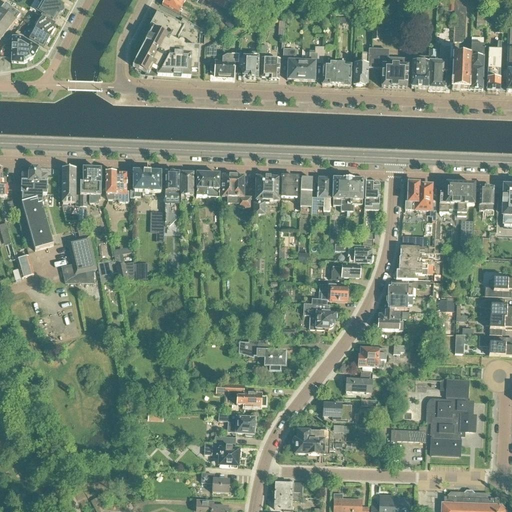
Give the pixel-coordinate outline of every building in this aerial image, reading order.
[(40,19),(42,20),(51,25),(56,15),(58,16),(59,15),(61,14),(63,13),(63,11),(62,10),(63,8),(48,0),(38,0),(38,2),(39,5),(41,6),(37,12),(42,15),(40,19)] [(183,6),(172,0),(164,0),(163,2),(165,3),(162,7),(188,21),(191,16),(181,11),(183,6)] [(205,0),(223,10),(233,16),(237,0),(205,0)] [(463,43),(465,6),(459,0),(454,0),(454,13),(453,45),(461,45),(463,43)] [(0,42),(20,16),(5,5),(0,11),(0,42)] [(241,25),(256,13),(251,6),(235,17),(241,25)] [(157,76),(157,78),(190,80),(191,73),(198,73),(199,45),(204,46),(205,32),(182,20),(179,26),(157,14),(149,29),(151,30),(141,49),(142,50),(132,68),(148,77),(151,73),(157,76)] [(39,24),(35,30),(50,38),(54,31),(52,30),(54,27),(51,25),(42,20),(39,24)] [(230,31),(236,26),(230,20),(225,25),(230,31)] [(499,81),(499,94),(511,94),(511,25),(509,26),(507,73),(503,73),(502,81),(499,81)] [(50,38),(35,30),(29,41),(42,48),(44,45),(46,45),(50,38)] [(11,65),(24,65),(24,66),(32,61),(32,60),(38,50),(24,42),(25,41),(22,40),(22,41),(12,40),(12,45),(7,44),(0,54),(0,59),(12,60),(11,65)] [(428,91),(445,92),(446,65),(449,64),(450,50),(449,50),(449,46),(441,45),(441,49),(440,49),(440,57),(436,57),(436,53),(429,53),(428,91)] [(486,93),(499,94),(499,81),(501,50),(501,45),(498,45),(497,50),(491,49),(490,53),(488,52),(486,93)] [(260,80),(269,80),(268,82),(278,82),(279,62),(267,61),(267,48),(261,47),(260,61),(261,61),(260,80)] [(469,92),(482,93),(484,47),(471,47),(469,92)] [(315,65),(323,65),(324,50),(315,49),(315,55),(309,55),(308,64),(301,63),(301,83),(309,83),(314,83),(315,65)] [(322,87),(335,88),(334,86),(333,84),(335,67),(335,64),(332,64),(332,67),(327,67),(327,65),(327,56),(328,50),(324,50),(323,65),(322,87)] [(292,83),(301,83),(301,63),(294,63),(295,52),(283,51),(283,61),(288,61),(287,82),(292,83)] [(381,89),(406,90),(407,68),(405,68),(405,62),(387,61),(388,53),(369,52),(368,55),(368,71),(382,72),(381,89)] [(354,88),(364,88),(364,87),(367,87),(367,63),(368,63),(368,55),(361,55),(361,67),(354,66),(354,88)] [(215,75),(214,78),(216,78),(217,80),(220,80),(222,79),(226,79),(227,80),(231,80),(232,79),(234,79),(234,65),(238,65),(239,57),(231,56),(231,58),(227,58),(223,60),(223,64),(215,64),(215,67),(210,67),(210,75),(215,75)] [(248,79),(248,81),(257,81),(258,60),(258,56),(250,56),(249,60),(238,59),(238,69),(243,70),(242,79),(248,79)] [(465,92),(468,92),(470,58),(466,58),(452,57),(451,77),(451,92),(465,92)] [(411,90),(427,91),(428,60),(413,60),(412,61),(412,65),(411,65),(411,90)] [(334,86),(335,88),(350,88),(351,68),(335,67),(333,84),(334,86)] [(21,196),(22,196),(22,205),(21,205),(35,253),(53,248),(41,207),(42,196),(46,197),(47,176),(40,176),(40,175),(38,170),(32,170),(28,175),(28,176),(22,175),(21,196)] [(62,205),(75,205),(75,171),(62,171),(62,205)] [(79,210),(86,210),(86,198),(100,198),(100,172),(83,172),(83,185),(80,185),(80,197),(79,197),(79,210)] [(118,205),(128,206),(128,195),(126,195),(126,187),(127,187),(127,182),(126,182),(126,176),(116,175),(114,175),(113,173),(108,173),(107,175),(106,174),(106,197),(114,197),(114,203),(118,203),(118,205)] [(147,195),(148,174),(133,174),(133,194),(130,194),(130,201),(134,201),(140,201),(141,194),(142,194),(142,197),(145,198),(145,195),(147,195)] [(161,175),(148,174),(147,195),(160,195),(161,175)] [(178,207),(179,175),(170,175),(165,175),(165,200),(164,229),(169,229),(178,220),(179,216),(176,214),(177,209),(178,209),(178,207)] [(180,205),(185,205),(185,199),(193,199),(193,176),(181,175),(180,205)] [(196,200),(219,200),(219,177),(196,176),(196,200)] [(238,207),(237,210),(250,210),(250,200),(243,200),(244,178),(222,177),(221,199),(227,200),(227,207),(227,210),(229,210),(229,207),(238,207)] [(256,206),(253,206),(253,218),(264,218),(264,206),(268,206),(269,204),(279,204),(280,179),(255,178),(255,203),(256,203),(256,206)] [(286,200),(293,201),(293,200),(296,201),(297,180),(292,180),(287,180),(281,180),(281,200),(286,200)] [(302,210),(302,212),(307,212),(307,210),(311,210),(312,181),(301,180),(300,209),(302,210)] [(324,214),(324,218),(329,218),(329,214),(330,182),(318,181),(318,191),(317,191),(317,200),(311,200),(311,216),(316,217),(317,209),(323,209),(323,214),(324,214)] [(340,214),(347,214),(348,182),(343,182),(333,182),(332,203),(341,203),(340,214)] [(348,182),(347,214),(349,215),(353,215),(353,208),(361,208),(362,204),(363,183),(353,183),(353,182),(348,182)] [(374,184),(373,185),(373,186),(365,186),(364,213),(378,213),(379,187),(379,186),(379,185),(378,185),(378,184),(377,184),(376,183),(375,184),(374,184)] [(435,223),(436,201),(431,201),(431,187),(422,187),(422,188),(418,188),(418,186),(417,186),(415,185),(414,185),(413,185),(412,185),(411,185),(410,186),(408,186),(407,205),(405,205),(405,212),(414,213),(430,213),(430,219),(432,220),(432,223),(435,223)] [(460,248),(472,248),(473,224),(465,224),(466,208),(473,208),(474,187),(445,186),(445,196),(439,196),(439,215),(448,216),(454,216),(454,223),(458,223),(457,225),(461,225),(460,248)] [(479,189),(478,214),(492,214),(493,195),(493,190),(492,190),(491,188),(486,188),(485,189),(479,189)] [(7,203),(10,213),(16,212),(13,201),(7,203)] [(434,243),(434,250),(434,256),(443,256),(444,243),(439,243),(440,223),(435,223),(434,243)] [(0,227),(0,229),(5,247),(11,245),(5,226),(0,227)] [(362,248),(372,248),(372,242),(374,242),(374,236),(365,235),(365,239),(363,239),(362,248)] [(89,239),(67,244),(73,267),(61,270),(65,286),(94,286),(94,272),(96,272),(89,239)] [(410,240),(402,239),(402,249),(410,249),(410,240)] [(348,248),(335,247),(334,254),(347,255),(347,260),(348,260),(348,266),(371,266),(371,265),(373,264),(373,260),(371,259),(371,257),(371,252),(348,251),(348,248)] [(399,261),(417,261),(421,262),(421,261),(418,261),(418,256),(429,256),(429,250),(400,250),(400,253),(400,254),(399,255),(398,258),(400,259),(399,260),(399,261)] [(22,281),(33,277),(27,258),(16,262),(22,281)] [(399,269),(399,271),(427,272),(427,267),(427,266),(416,266),(417,261),(399,261),(398,262),(397,262),(397,267),(398,267),(398,268),(398,269),(399,269)] [(97,266),(101,285),(113,283),(109,263),(97,266)] [(133,265),(115,268),(118,283),(133,282),(133,271),(133,265)] [(333,270),(333,283),(342,283),(342,280),(359,281),(360,268),(342,267),(342,268),(337,267),(337,270),(333,270)] [(133,271),(133,282),(148,282),(148,271),(133,271)] [(427,272),(399,271),(399,273),(396,273),(396,275),(394,276),(394,279),(396,280),(396,282),(417,282),(414,282),(414,277),(427,277),(427,272)] [(0,282),(0,286),(1,289),(9,286),(6,280),(0,282)] [(503,280),(493,280),(493,291),(484,290),(484,300),(502,300),(503,294),(511,294),(511,282),(503,282),(503,280)] [(388,290),(388,298),(412,300),(413,291),(425,292),(426,285),(414,284),(408,286),(391,286),(391,290),(388,290)] [(312,302),(311,308),(326,309),(326,308),(326,303),(347,304),(347,303),(348,303),(348,292),(347,292),(347,291),(335,290),(335,288),(327,288),(321,287),(321,288),(319,288),(319,294),(321,294),(321,302),(312,302)] [(412,300),(388,298),(388,300),(386,301),(386,305),(387,306),(387,307),(388,307),(388,312),(409,312),(409,310),(407,310),(407,308),(412,308),(412,300)] [(486,301),(486,311),(490,311),(490,319),(490,320),(511,320),(511,308),(505,308),(505,302),(486,301)] [(453,315),(454,303),(440,303),(439,314),(453,315)] [(311,308),(304,307),(303,318),(310,318),(309,333),(315,333),(324,333),(324,331),(329,331),(330,331),(331,331),(332,330),(332,329),(333,329),(333,328),(333,327),(333,323),(336,324),(336,315),(328,315),(329,308),(326,308),(326,309),(311,308)] [(392,316),(392,314),(381,314),(381,317),(379,317),(378,325),(377,325),(376,327),(376,330),(376,332),(378,332),(378,333),(402,334),(402,325),(398,325),(399,316),(392,316)] [(489,338),(502,338),(502,332),(511,332),(511,320),(490,320),(489,338)] [(489,349),(488,358),(511,359),(511,346),(504,346),(504,340),(479,339),(478,349),(489,349)] [(269,368),(269,373),(280,374),(280,369),(285,369),(285,355),(266,354),(266,352),(273,353),(273,352),(277,352),(277,345),(248,343),(248,346),(238,345),(238,357),(253,361),(254,358),(257,359),(265,360),(265,366),(264,366),(264,368),(269,368)] [(117,351),(125,357),(130,356),(132,352),(130,348),(122,344),(117,351)] [(394,348),(393,357),(399,357),(400,354),(404,355),(404,348),(394,348)] [(378,352),(378,351),(360,350),(360,358),(358,358),(358,370),(378,371),(378,370),(383,371),(383,364),(385,364),(386,352),(378,352)] [(345,394),(366,396),(366,389),(371,389),(372,376),(360,375),(360,383),(346,382),(345,394)] [(431,437),(431,441),(430,458),(459,460),(460,443),(460,434),(475,435),(475,418),(472,418),(472,405),(466,404),(467,401),(468,384),(441,383),(440,392),(446,393),(446,400),(446,403),(432,403),(431,403),(430,403),(429,404),(429,405),(428,406),(427,407),(427,408),(427,409),(427,411),(427,412),(428,413),(428,414),(429,415),(430,416),(431,416),(431,419),(430,437),(431,437)] [(242,408),(242,411),(261,412),(261,409),(266,409),(266,399),(261,399),(261,396),(244,396),(244,387),(216,386),(216,396),(228,396),(228,393),(237,394),(237,398),(236,398),(236,399),(231,399),(231,407),(236,407),(236,408),(242,408)] [(350,423),(350,410),(351,410),(351,408),(341,408),(341,407),(323,406),(323,419),(332,419),(332,422),(350,423)] [(245,436),(245,438),(252,438),(252,437),(253,437),(253,434),(254,434),(255,429),(254,429),(254,421),(237,420),(237,418),(218,416),(218,424),(228,424),(227,435),(231,435),(231,436),(233,438),(235,438),(236,435),(245,436)] [(390,443),(425,445),(426,429),(419,429),(419,434),(391,433),(390,443)] [(307,457),(307,458),(319,458),(319,457),(322,457),(329,457),(329,433),(308,432),(308,434),(297,434),(297,442),(295,442),(295,456),(307,457)] [(230,469),(229,471),(237,471),(237,460),(240,460),(241,453),(231,452),(231,450),(224,450),(224,451),(216,451),(216,446),(204,445),(204,457),(220,458),(219,469),(230,469)] [(212,495),(228,496),(229,482),(213,481),(213,477),(201,476),(201,486),(212,486),(212,495)] [(274,493),(274,500),(299,501),(299,496),(302,496),(302,485),(284,485),(284,486),(275,486),(275,493),(274,493)] [(504,511),(502,509),(502,501),(499,499),(495,500),(495,501),(491,500),(488,496),(475,496),(473,493),(467,493),(465,496),(452,495),(448,498),(448,499),(444,499),(444,507),(443,511),(504,511)] [(367,511),(368,510),(361,510),(361,502),(342,502),(342,497),(334,497),(333,511),(367,511)] [(370,511),(409,511),(410,501),(393,501),(393,499),(380,498),(379,509),(371,509),(370,511)] [(100,505),(96,500),(90,503),(93,508),(100,505)] [(299,501),(274,500),(274,504),(274,511),(283,511),(291,511),(292,504),(299,504),(299,501)] [(227,511),(228,510),(213,509),(213,503),(201,503),(197,502),(196,511),(227,511)]
